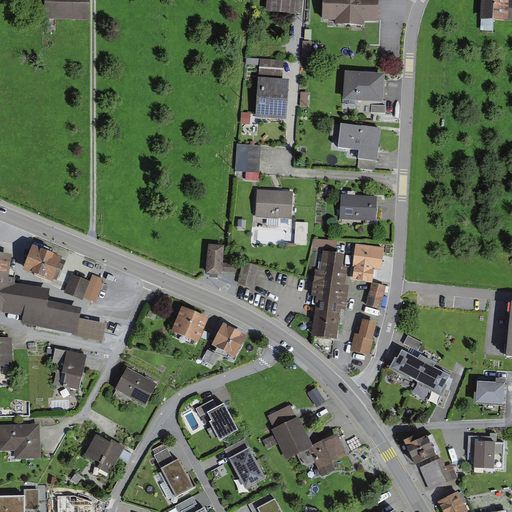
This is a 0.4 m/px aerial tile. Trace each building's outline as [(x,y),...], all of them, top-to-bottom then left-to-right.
[(91,0),(47,0),(48,20),(91,20),(91,0)] [(268,0),(268,12),(297,14),(297,12),(298,0),(268,0)] [(306,13),(306,0),(298,0),(297,12),(306,13)] [(325,0),(325,20),(338,20),(338,24),(366,26),(366,22),(367,22),(380,23),(381,22),(381,0),(325,0)] [(510,0),(481,0),(481,18),(509,19),(510,0)] [(384,46),(385,22),(381,22),(380,23),(367,22),(366,45),(384,46)] [(314,43),(306,42),(305,57),(313,58),(314,43)] [(264,61),(263,76),(284,78),(286,63),(264,61)] [(385,77),(346,75),(344,99),(383,102),(385,77)] [(286,116),(289,83),(260,80),(257,114),(286,116)] [(255,124),(256,99),(243,98),(243,123),(255,124)] [(380,132),(336,126),(334,136),(342,137),(340,148),(357,150),(356,160),(376,162),(380,132)] [(264,147),(251,146),(250,172),(262,173),(264,147)] [(277,192),(258,192),(257,216),(275,217),(275,219),(293,220),(294,194),(277,194),(277,192)] [(379,199),(342,196),(341,219),(377,221),(379,199)] [(298,243),(307,243),(308,222),(299,222),(298,243)] [(338,244),(317,242),(316,253),(322,253),(336,255),(338,244)] [(223,247),(209,246),(208,273),(221,274),(223,247)] [(62,259),(31,247),(22,268),(33,272),(32,274),(41,278),(42,276),(53,281),(58,269),(63,270),(66,263),(61,261),(62,259)] [(384,250),(357,247),(354,265),(360,266),(368,267),(382,268),(384,250)] [(345,288),(348,269),(342,268),(344,256),(336,255),(322,253),(319,271),(315,271),(311,296),(315,296),(314,302),(317,303),(317,307),(340,311),(341,307),(348,308),(351,289),(345,288)] [(9,268),(11,258),(0,255),(0,313),(23,317),(24,307),(44,311),(46,304),(48,293),(14,287),(16,274),(9,268)] [(259,267),(246,264),(241,284),(254,287),(259,267)] [(354,280),(373,282),(374,271),(368,271),(368,267),(360,266),(360,270),(355,269),(354,280)] [(90,284),(74,277),(66,294),(83,301),(84,297),(90,284)] [(96,302),(105,281),(93,277),(90,284),(84,297),(96,302)] [(387,287),(373,284),(367,306),(381,310),(387,287)] [(77,319),(78,310),(46,304),(44,311),(24,307),(23,317),(21,323),(74,332),(77,319)] [(160,311),(153,307),(149,316),(156,319),(160,311)] [(337,339),(340,311),(317,307),(313,336),(337,339)] [(207,320),(181,309),(171,333),(173,333),(172,335),(193,344),(194,343),(197,344),(199,338),(207,342),(211,333),(203,329),(207,320)] [(101,341),(104,324),(77,319),(74,332),(74,336),(101,341)] [(378,325),(362,321),(359,334),(356,334),(352,350),(370,355),(378,325)] [(248,339),(223,325),(211,347),(215,349),(214,353),(236,361),(238,357),(237,357),(248,339)] [(420,348),(422,341),(409,336),(406,343),(420,348)] [(0,366),(15,366),(14,339),(0,339),(0,366)] [(86,357),(56,351),(53,366),(61,368),(59,374),(63,375),(61,385),(83,389),(88,369),(84,368),(86,357)] [(416,382),(427,360),(419,355),(415,361),(400,353),(396,362),(393,360),(388,370),(407,381),(408,378),(416,382)] [(219,358),(209,354),(205,363),(215,368),(219,358)] [(434,371),(437,365),(427,360),(416,382),(424,386),(423,389),(440,398),(450,379),(434,371)] [(156,387),(126,370),(115,389),(145,406),(156,387)] [(496,384),(478,384),(478,394),(476,394),(476,404),(507,406),(508,385),(505,385),(505,381),(496,381),(496,384)] [(318,388),(309,393),(318,407),(327,402),(318,388)] [(448,408),(453,392),(446,390),(441,405),(448,408)] [(201,418),(206,415),(219,441),(241,430),(228,405),(218,410),(213,401),(197,409),(201,418)] [(320,441),(313,427),(303,432),(291,407),(269,418),(275,429),(272,430),(275,436),(266,440),(270,448),(278,444),(287,461),(297,455),(302,465),(307,467),(314,463),(320,476),(335,469),(332,463),(348,455),(337,433),(320,441)] [(39,426),(0,426),(0,445),(0,451),(16,450),(16,458),(42,457),(41,444),(40,444),(39,426)] [(415,437),(406,441),(417,465),(443,452),(434,434),(417,442),(415,437)] [(108,444),(96,437),(85,456),(97,463),(95,467),(110,475),(125,448),(110,440),(108,444)] [(490,439),(467,438),(466,456),(474,456),(473,472),(503,474),(504,446),(489,445),(490,439)] [(244,441),(226,452),(228,455),(230,459),(248,449),(244,441)] [(175,502),(195,491),(180,463),(175,466),(170,457),(167,452),(154,459),(161,472),(159,473),(175,502)] [(250,452),(231,462),(246,490),(265,480),(250,452)] [(442,459),(422,468),(431,490),(458,478),(452,466),(446,468),(442,459)] [(511,488),(500,489),(500,503),(511,502),(511,488)] [(461,492),(439,503),(443,511),(466,511),(469,511),(461,492)] [(250,503),(252,509),(276,499),(274,494),(250,503)] [(42,497),(28,497),(28,503),(28,506),(42,506),(42,497)] [(283,511),(277,501),(258,511),(283,511)] [(198,502),(181,511),(196,511),(202,509),(200,505),(198,502)] [(28,503),(0,503),(0,507),(0,511),(28,511),(28,506),(28,503)]
